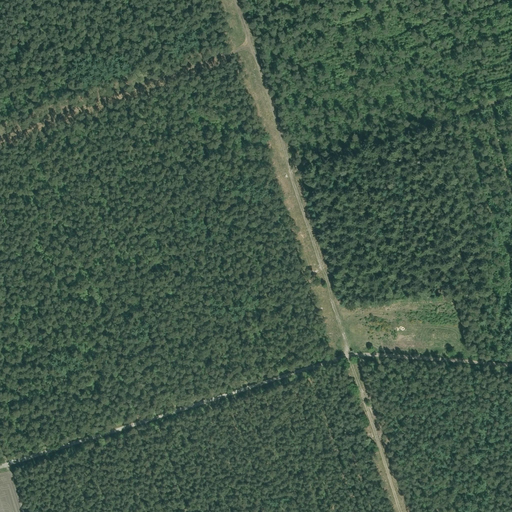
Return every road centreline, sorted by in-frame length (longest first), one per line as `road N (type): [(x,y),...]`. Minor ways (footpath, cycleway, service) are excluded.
road 1 (track): [(400,511),(235,0)]
road 2 (track): [(0,464),(345,352),(511,363)]
road 3 (track): [(250,47),(0,138)]
road 4 (track): [(291,165),(511,93)]
